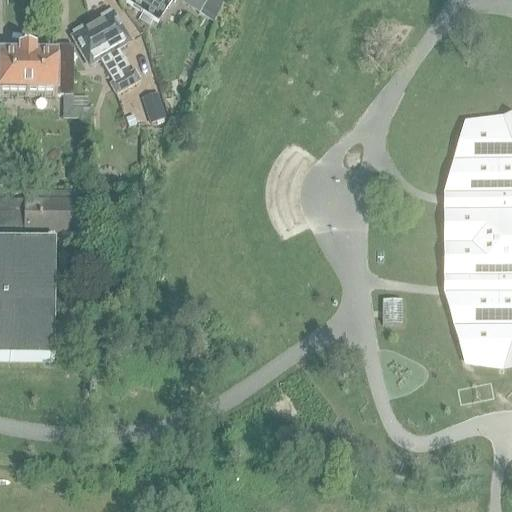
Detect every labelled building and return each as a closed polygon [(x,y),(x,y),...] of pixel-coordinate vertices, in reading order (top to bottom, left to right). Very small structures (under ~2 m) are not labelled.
[(172,0),(119,0),(157,24),(172,0)] [(207,0),(179,0),(178,2),(199,14),(207,0)] [(93,28),(119,75),(128,70),(118,52),(129,45),(113,17),(111,18),(109,14),(99,20),(101,24),(93,28)] [(128,90),(122,80),(119,75),(93,28),(84,33),(82,30),(72,35),(74,39),(72,40),(88,69),(99,62),(112,86),(109,87),(115,98),(128,90)] [(55,58),(56,99),(73,99),(73,48),(55,48),(55,58)] [(0,98),(56,99),(55,58),(34,58),(35,53),(18,53),(18,58),(0,57),(0,98)] [(128,90),(140,84),(134,73),(122,80),(128,90)] [(72,100),(63,100),(63,123),(78,123),(78,127),(93,127),(93,111),(72,111),(72,100)] [(145,113),(149,126),(165,121),(161,108),(145,113)] [(135,128),(132,118),(124,120),(127,130),(135,128)] [(511,129),(468,129),(468,149),(473,149),(473,163),(458,163),(458,182),(464,182),(464,196),(453,196),(453,197),(453,206),(453,214),(453,215),(458,215),(458,229),(453,229),(453,265),(458,265),(458,279),(453,279),(453,280),(453,288),(453,297),(453,298),(463,298),(463,312),(458,312),(458,331),(473,331),(473,345),(468,345),(468,346),(468,365),(511,365),(511,129)] [(0,234),(24,235),(24,236),(79,236),(79,205),(78,205),(78,195),(25,194),(25,204),(17,204),(0,203),(0,234)] [(0,362),(41,363),(54,363),(55,246),(0,245),(0,362)] [(381,319),(381,327),(401,327),(401,303),(381,303),(381,313),(381,319)]
